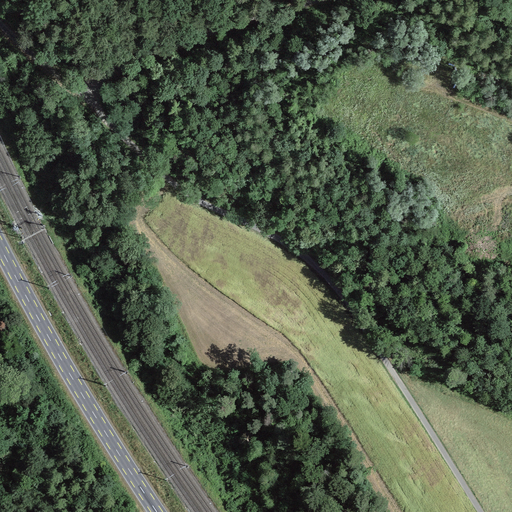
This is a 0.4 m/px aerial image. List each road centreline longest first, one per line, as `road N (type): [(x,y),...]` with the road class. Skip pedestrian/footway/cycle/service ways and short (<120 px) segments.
road 1 (track): [(480,511),(328,280),(279,238),(173,183),(83,95)]
road 2 (secondary): [(156,511),(0,247)]
road 3 (track): [(83,95),(119,69),(320,0)]
